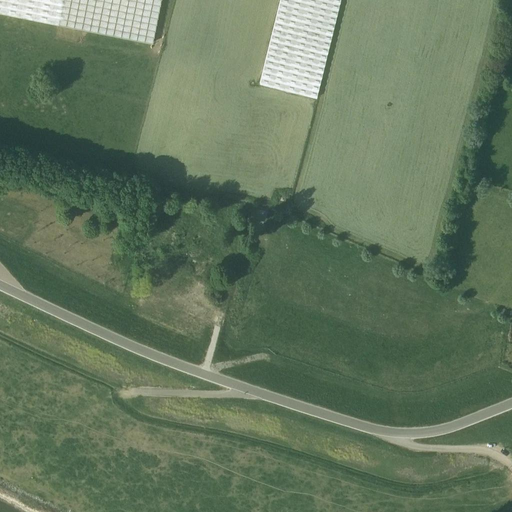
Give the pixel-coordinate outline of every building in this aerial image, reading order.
[(0,0),(0,12),(153,42),(160,0),(0,0)] [(280,0),(260,83),(317,98),(340,0),(280,0)] [(256,209),(254,219),(262,221),(264,211),(256,209)] [(159,296),(162,282),(148,279),(144,293),(159,296)] [(194,307),(199,292),(188,288),(183,304),(194,307)] [(137,323),(131,339),(165,352),(171,335),(137,323)]
